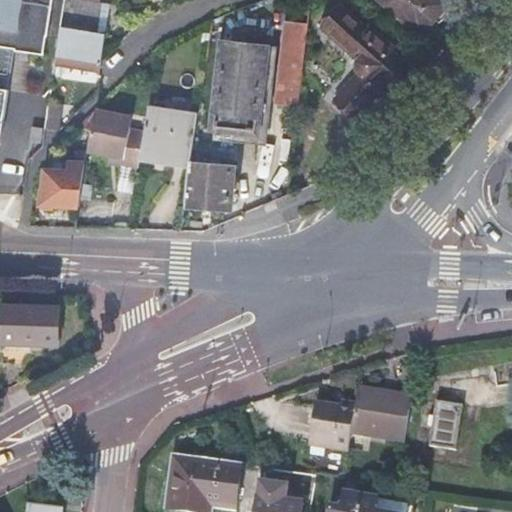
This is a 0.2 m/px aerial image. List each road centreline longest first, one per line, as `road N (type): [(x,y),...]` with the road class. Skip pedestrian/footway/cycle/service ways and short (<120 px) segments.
road 1 (tertiary): [(511,43),(346,238),(345,272)]
road 2 (tertiary): [(345,272),(127,379)]
road 3 (secondary): [(120,264),(345,272)]
road 4 (secondary): [(345,272),(511,280)]
road 5 (tertiary): [(345,272),(382,255),(455,173)]
road 6 (tertiary): [(127,379),(0,446)]
road 7 (residential): [(106,511),(127,379)]
road 8 (secondary): [(0,260),(120,264)]
